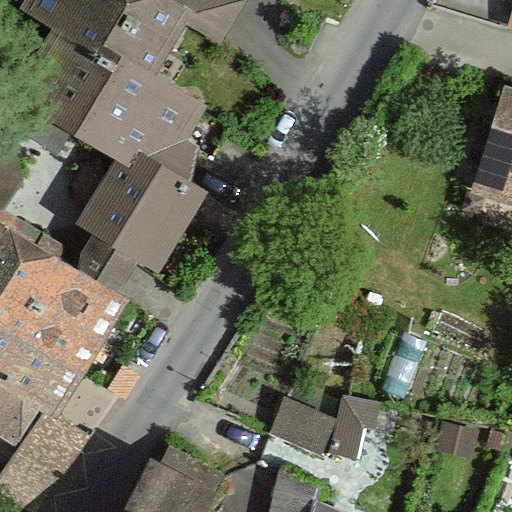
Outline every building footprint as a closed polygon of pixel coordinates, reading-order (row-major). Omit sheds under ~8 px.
[(144,155),(187,180),(195,146),(188,142),(205,108),(152,76),(187,19),(222,38),(247,1),(245,0),(38,0),(33,9),(61,25),(25,96),(125,159),(137,166),(144,155)] [(511,99),(485,190),(511,197),(511,99)] [(0,213),(19,178),(7,118),(0,114),(0,213)] [(93,250),(80,273),(117,295),(129,275),(139,258),(158,270),(205,192),(187,180),(144,155),(137,166),(125,159),(85,224),(103,235),(93,250)] [(0,430),(18,442),(42,404),(58,414),(127,301),(117,295),(80,273),(0,223),(0,430)] [(379,404),(344,396),(332,452),(357,457),(364,426),(374,428),(379,404)] [(335,420),(285,399),(271,434),(321,454),(335,420)] [(80,430),(52,415),(4,489),(29,505),(80,430)] [(478,431),(447,424),(441,449),(472,456),(478,431)] [(272,511),(314,511),(317,497),(321,484),(283,467),(272,511)] [(211,511),(218,501),(161,470),(139,511),(211,511)] [(352,511),(317,497),(314,511),(352,511)]
